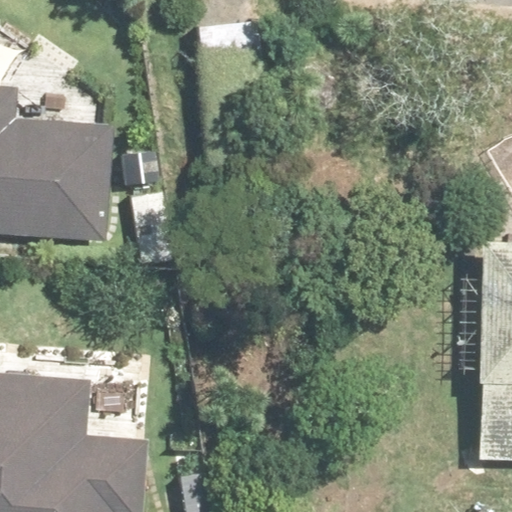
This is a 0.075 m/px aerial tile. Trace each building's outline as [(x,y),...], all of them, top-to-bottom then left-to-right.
[(190,27),(202,124),(258,118),(245,20),(190,27)] [(0,231),(98,236),(104,125),(99,125),(5,120),(7,88),(0,87),(0,231)] [(117,121),(125,188),(154,184),(147,117),(117,121)] [(125,197),(133,250),(166,245),(158,193),(125,197)] [(511,511),(511,240),(469,239),(468,382),(471,382),(471,461),(511,462),(511,511)] [(0,511),(104,511),(107,460),(52,458),(53,414),(0,412),(0,511)] [(179,472),(176,511),(231,511),(234,476),(179,472)]
